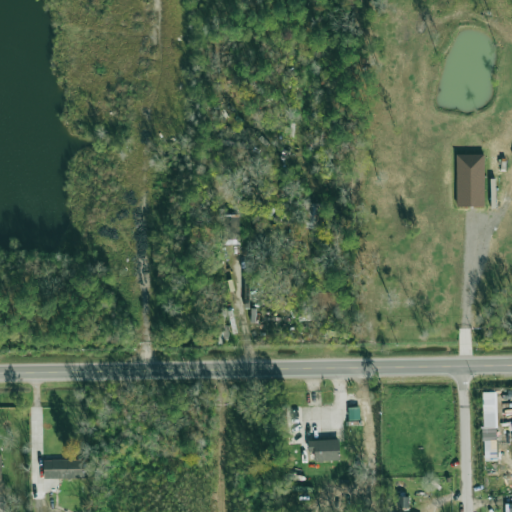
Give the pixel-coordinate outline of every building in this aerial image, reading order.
[(484,206),(484,154),(456,154),(456,207),(484,206)] [(322,204),(305,203),(304,228),(321,228),(322,204)] [(224,244),(240,244),(239,214),(223,215),(224,244)] [(496,392),(482,392),(483,427),(497,426),(496,392)] [(339,439),(307,440),(308,452),(314,452),(314,461),(339,460),(339,439)] [(83,459),(43,460),(44,479),(84,478),(83,459)] [(408,508),(408,497),(398,497),(397,508),(408,508)]
